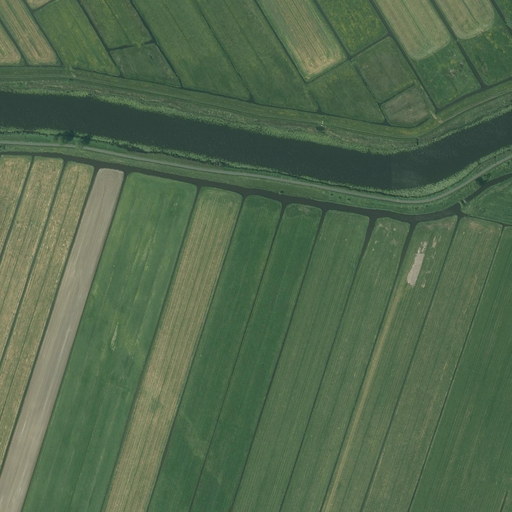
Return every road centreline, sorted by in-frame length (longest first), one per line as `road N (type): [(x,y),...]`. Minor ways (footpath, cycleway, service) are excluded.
road 1 (track): [(511,89),(402,138),(102,79),(0,73)]
road 2 (track): [(245,0),(296,90),(389,42),(440,122)]
